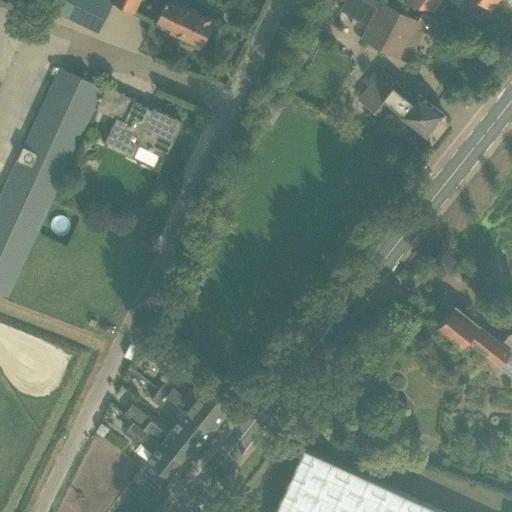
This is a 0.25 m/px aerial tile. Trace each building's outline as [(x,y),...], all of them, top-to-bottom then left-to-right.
[(60,0),(56,11),(99,32),(113,3),(134,12),(138,0),(60,0)] [(203,45),(215,19),(183,4),(181,6),(168,0),(166,0),(158,19),(172,26),(171,29),(203,45)] [(383,0),(356,0),(349,14),(368,23),(360,36),(408,61),(423,31),(436,38),(442,26),(420,15),(419,18),(383,0)] [(497,0),(405,0),(433,10),(440,0),(459,0),(460,1),(460,0),(480,0),(491,9),(497,0)] [(314,40),(304,35),(301,43),(300,42),(294,53),(306,59),(311,48),(314,40)] [(444,113),(440,110),(419,93),(415,98),(394,81),(396,79),(381,67),(357,98),(379,115),(387,104),(426,135),(444,113)] [(51,201),(103,87),(59,68),(0,197),(0,291),(8,295),(51,201)] [(96,107),(111,115),(116,117),(104,142),(131,155),(138,141),(166,154),(182,122),(153,107),(152,109),(134,101),(135,99),(106,85),(96,107)] [(511,329),(502,342),(455,305),(439,326),(463,346),(468,340),(501,366),(511,373),(511,372),(511,329)] [(208,386),(201,395),(190,386),(184,394),(166,379),(159,389),(212,430),(232,404),(208,386)] [(159,389),(152,398),(179,418),(173,425),(199,446),(212,430),(159,389)] [(124,412),(134,420),(186,462),(199,446),(173,425),(167,431),(133,402),(124,412)] [(148,459),(173,479),(186,462),(134,420),(127,429),(154,451),(148,459)] [(439,511),(301,449),(271,511),(439,511)]
